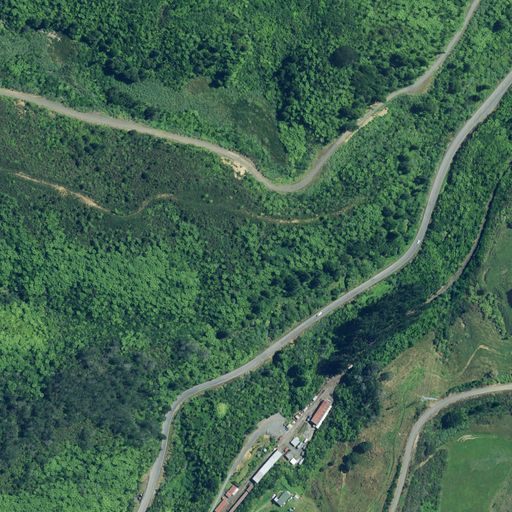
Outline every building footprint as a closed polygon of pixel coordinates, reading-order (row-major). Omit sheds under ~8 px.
[(326,401),(324,400),(310,420),(318,426),(327,412),(332,405),(326,401)] [(315,431),(310,426),(303,434),(309,439),(315,431)] [(296,438),(295,437),(291,442),(296,446),(300,442),(298,441),(300,439),(297,437),(296,438)] [(278,451),(277,450),(252,479),(254,480),(256,482),(258,484),(282,454),(280,453),(278,451)] [(290,451),(286,456),(291,460),(295,456),(290,451)] [(228,491),(232,494),(235,491),(237,488),(233,485),(228,491)] [(233,511),(249,493),(247,491),(229,511),(233,511)] [(284,502),(289,495),(283,491),(277,500),(274,498),(272,500),(275,502),(281,507),(282,506),(281,505),(282,504),(284,505),(285,503),(284,502)] [(220,511),(228,503),(227,502),(226,501),(227,499),(224,497),(213,511),(214,511),(220,511)]
